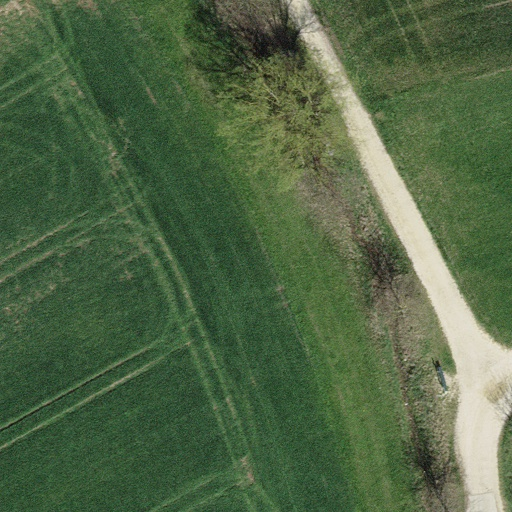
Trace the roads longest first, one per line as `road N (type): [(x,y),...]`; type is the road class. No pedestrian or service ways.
road 1 (track): [(486,385),(303,0)]
road 2 (track): [(494,511),(486,385)]
